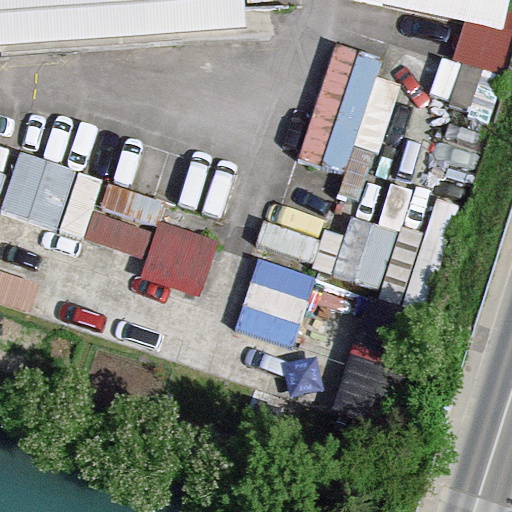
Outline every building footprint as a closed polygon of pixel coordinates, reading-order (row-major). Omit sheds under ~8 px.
[(0,0),(0,27),(249,12),(247,0),(0,0)] [(511,0),(394,0),(478,17),(470,60),(511,68),(511,0)] [(346,42),(318,156),(363,166),(391,53),(346,42)] [(0,164),(0,293),(49,308),(62,264),(0,246),(0,241),(7,219),(219,281),(233,236),(173,218),(179,195),(33,152),(27,172),(0,164)] [(269,270),(256,326),(310,338),(322,282),(269,270)]
